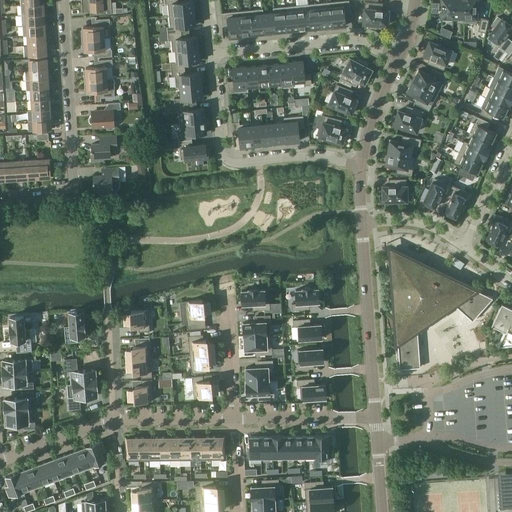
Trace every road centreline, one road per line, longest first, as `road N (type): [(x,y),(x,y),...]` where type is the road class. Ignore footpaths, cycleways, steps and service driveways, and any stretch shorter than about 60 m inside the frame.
road 1 (residential): [(0,200),(73,191),(62,0)]
road 2 (residential): [(210,53),(220,150),(229,161),(304,156),(362,164)]
road 3 (tertiary): [(361,222),(375,417)]
road 4 (residential): [(398,57),(353,40),(210,53)]
road 5 (residential): [(375,417),(232,418)]
road 6 (residential): [(232,418),(225,294)]
road 7 (residential): [(113,419),(0,460)]
